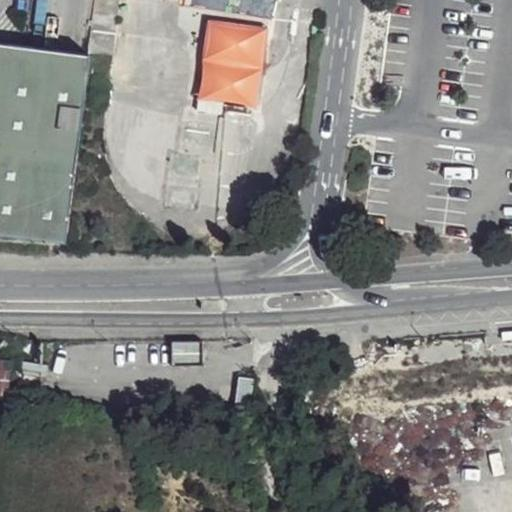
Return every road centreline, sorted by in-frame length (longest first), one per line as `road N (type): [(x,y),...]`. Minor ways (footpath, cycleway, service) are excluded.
road 1 (tertiary): [(0,320),(351,316),(511,302)]
road 2 (tertiary): [(511,268),(0,279)]
